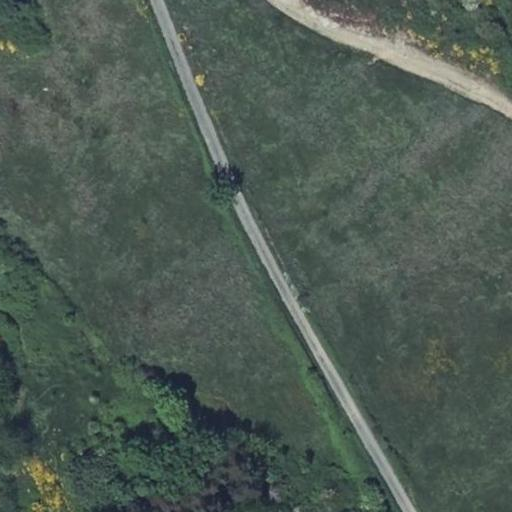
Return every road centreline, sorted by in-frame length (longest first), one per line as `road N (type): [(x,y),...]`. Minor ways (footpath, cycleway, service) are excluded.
road 1 (unclassified): [(156,0),(249,223),(409,511)]
road 2 (track): [(283,0),(342,35),(409,50),(511,107)]
